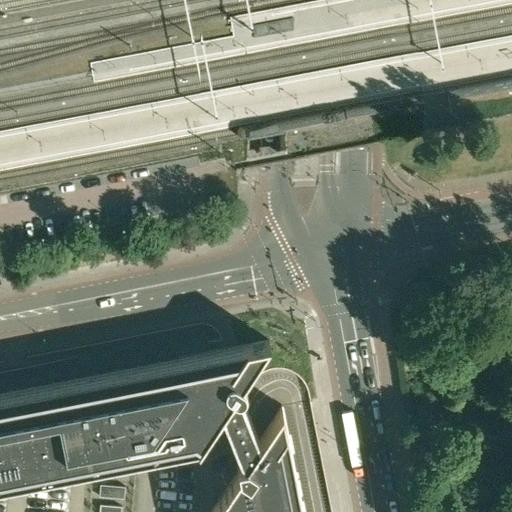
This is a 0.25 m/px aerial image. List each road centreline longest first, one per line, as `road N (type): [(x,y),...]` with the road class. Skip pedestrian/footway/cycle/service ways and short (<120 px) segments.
road 1 (secondary): [(0,318),(309,258)]
road 2 (secondary): [(284,0),(277,172),(309,258)]
road 3 (secondary): [(354,249),(362,0)]
road 4 (secondary): [(362,409),(354,249)]
road 5 (secondary): [(309,258),(362,409)]
